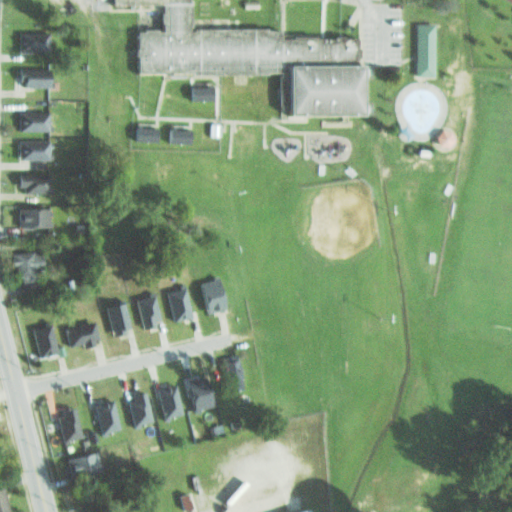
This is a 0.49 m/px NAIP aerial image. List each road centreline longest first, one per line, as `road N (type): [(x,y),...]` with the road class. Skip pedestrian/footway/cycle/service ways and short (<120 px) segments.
road 1 (residential): [(12,390),(232,333)]
road 2 (secondary): [(43,511),(0,340)]
